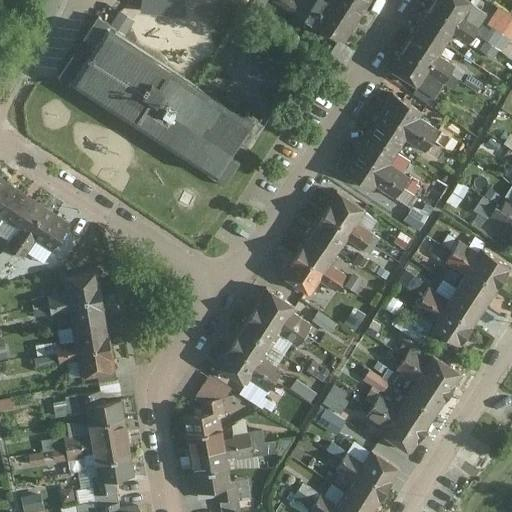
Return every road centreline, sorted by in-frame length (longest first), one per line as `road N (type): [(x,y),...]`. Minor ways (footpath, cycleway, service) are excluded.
road 1 (residential): [(224,289),(407,0)]
road 2 (residential): [(224,289),(0,139)]
road 3 (residential): [(173,511),(161,384),(224,289)]
road 4 (residential): [(403,511),(511,346)]
